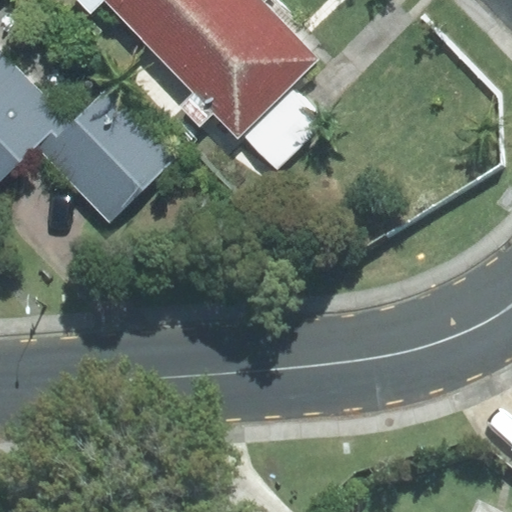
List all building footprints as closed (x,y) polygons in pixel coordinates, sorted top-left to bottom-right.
[(0,0),(0,177),(64,115),(0,50),(0,0)] [(149,46),(197,0),(77,0),(91,14),(105,0),(149,46)] [(292,86),(319,61),(260,0),(197,0),(149,46),(194,92),(179,105),(200,126),(213,113),(238,138),(243,134),(292,86)] [(41,148),(110,220),(178,155),(108,83),(41,148)] [(243,134),(277,169),(326,120),(292,86),(243,134)]
